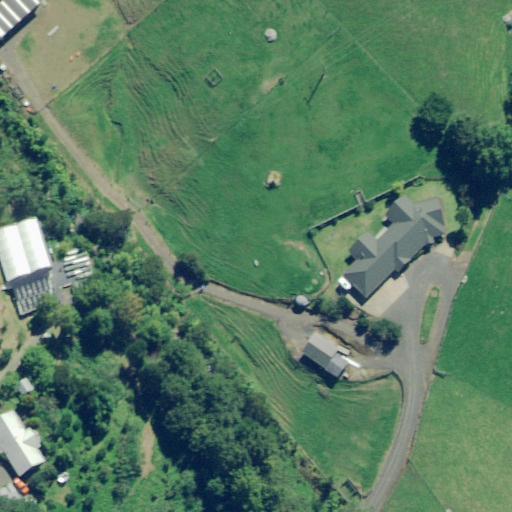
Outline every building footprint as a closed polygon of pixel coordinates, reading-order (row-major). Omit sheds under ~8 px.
[(423,249),(434,248),(434,238),(446,237),(437,204),(415,207),(404,197),(384,219),(392,226),(377,242),(368,234),(349,255),(356,262),(342,278),(367,301),(395,271),(399,275),(423,249)] [(350,363),(315,338),(303,355),(338,379),(350,363)] [(32,392),(25,381),(15,388),(22,399),(32,392)] [(24,433),(12,414),(0,421),(0,448),(20,480),(44,464),(35,451),(40,448),(28,430),(24,433)] [(0,511),(5,511),(20,504),(10,487),(0,492),(0,511)]
